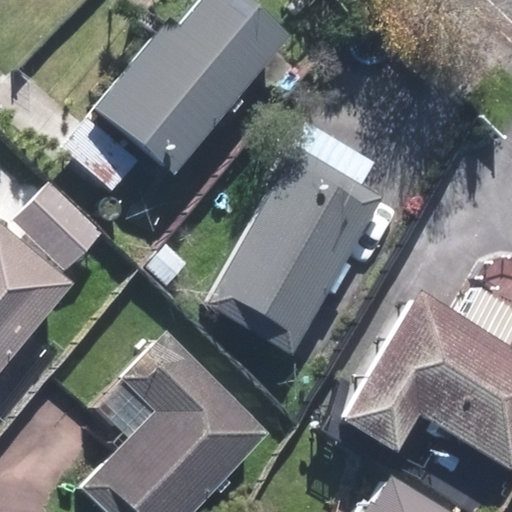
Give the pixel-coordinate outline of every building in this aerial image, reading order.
[(83,107),(158,171),(274,35),(232,0),(186,0),(162,28),(155,22),(83,107)] [(193,304),(279,352),(368,196),(282,148),(193,304)] [(38,184),(1,226),(71,288),(109,246),(38,184)] [(0,346),(55,281),(0,234),(0,346)] [(499,465),(511,442),(511,308),(493,341),(399,286),(323,414),(376,445),(399,407),(499,465)] [(64,481),(95,511),(174,511),(254,432),(149,329),(106,372),(139,405),(64,481)] [(432,511),(376,478),(355,511),(432,511)]
